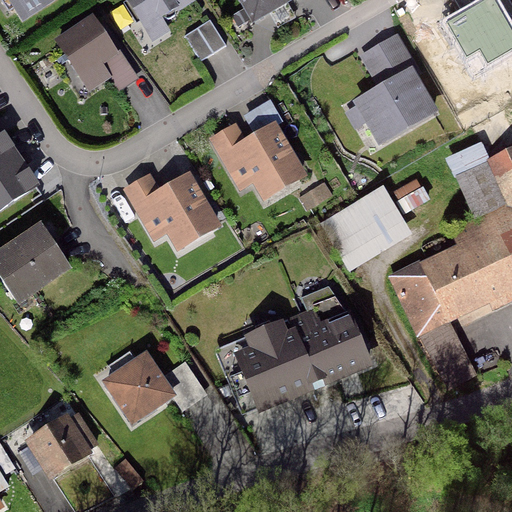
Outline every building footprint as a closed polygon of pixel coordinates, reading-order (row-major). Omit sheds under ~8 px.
[(6,0),(20,20),(49,0),(6,0)] [(159,20),(166,21),(172,17),(174,10),(188,1),(187,0),(126,0),(145,29),(159,20)] [(237,0),(251,23),(290,0),(237,0)] [(90,22),(56,44),(79,78),(113,55),(90,22)] [(182,38),(198,64),(224,48),(208,22),(182,38)] [(397,35),(358,58),(377,89),(351,105),(354,109),(345,114),(355,130),(363,125),(378,150),(437,114),(412,74),(418,70),(397,35)] [(264,199),(299,178),(271,131),(243,147),(232,130),(211,143),(226,168),(241,160),(264,199)] [(0,209),(37,185),(26,167),(16,153),(3,133),(0,135),(0,209)] [(447,322),(445,317),(511,285),(511,150),(488,163),(508,206),(454,232),(463,252),(421,271),(418,266),(390,280),(417,337),(446,390),(474,377),(445,323),(447,322)] [(178,249),(213,229),(185,181),(135,210),(140,219),(155,210),(178,249)] [(408,239),(381,193),(321,228),(348,274),(408,239)] [(5,257),(0,259),(0,281),(10,297),(25,287),(28,292),(65,267),(42,232),(17,249),(13,243),(1,251),(5,257)] [(365,362),(349,322),(326,289),(299,300),(306,317),(216,354),(241,414),(365,362)] [(142,359),(102,386),(130,428),(170,401),(142,359)] [(36,433),(39,439),(28,446),(48,477),(85,454),(84,453),(94,447),(75,417),(65,423),(64,423),(51,431),(47,426),(36,433)] [(141,483),(123,461),(112,471),(130,492),(141,483)]
